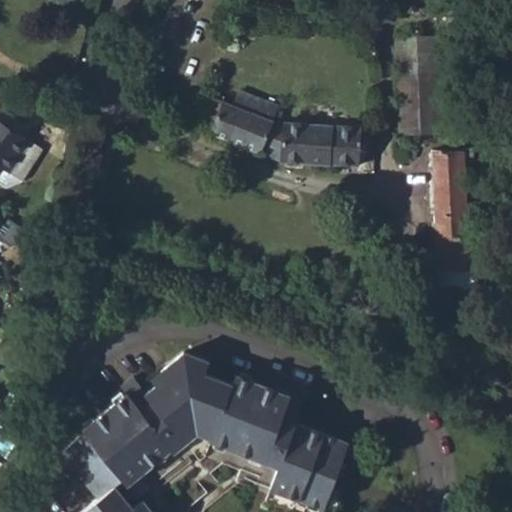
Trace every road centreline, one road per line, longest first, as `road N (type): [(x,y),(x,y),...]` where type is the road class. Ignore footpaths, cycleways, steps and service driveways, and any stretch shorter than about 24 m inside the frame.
road 1 (residential): [(99,349),(194,335),(260,351),(389,408),(427,474),(420,511)]
road 2 (residential): [(116,0),(68,257),(99,349)]
road 3 (unknown): [(101,78),(309,148),(385,159),(416,155)]
road 4 (residential): [(99,349),(56,408),(33,511)]
